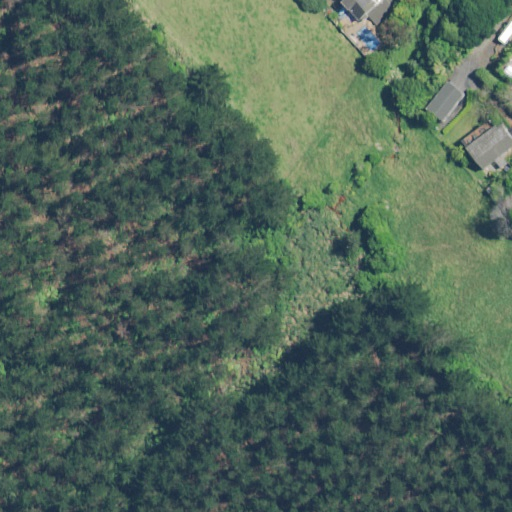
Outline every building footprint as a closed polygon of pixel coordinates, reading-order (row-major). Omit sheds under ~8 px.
[(324,0),(326,2),(328,0),(341,0),(360,24),(368,17),(376,28),(402,8),(396,0),(324,0)] [(511,36),(511,21),(511,22),(498,40),(505,45),(511,36)] [(511,64),(509,61),(502,69),(511,78),(511,64)] [(467,95),(450,82),(429,110),(446,123),(467,95)] [(511,117),(506,110),(465,144),(487,171),(511,149),(511,117)]
